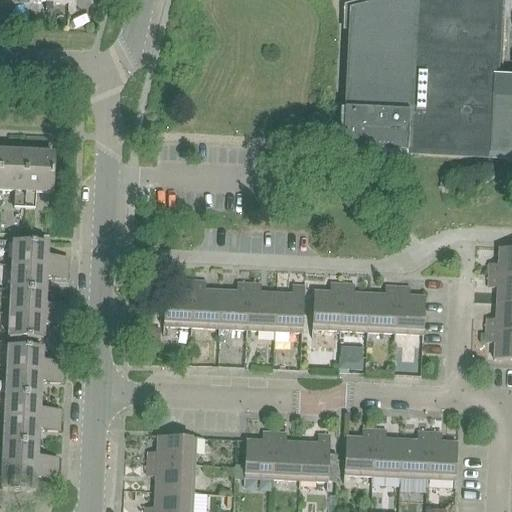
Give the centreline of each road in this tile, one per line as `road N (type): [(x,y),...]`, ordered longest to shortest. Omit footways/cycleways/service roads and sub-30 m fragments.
road 1 (residential): [(498,511),(502,431),(493,411),(475,401),(97,394)]
road 2 (residential): [(101,252),(390,267),(453,235),(511,236)]
road 3 (residential): [(101,252),(102,75)]
road 4 (residential): [(97,394),(101,252)]
